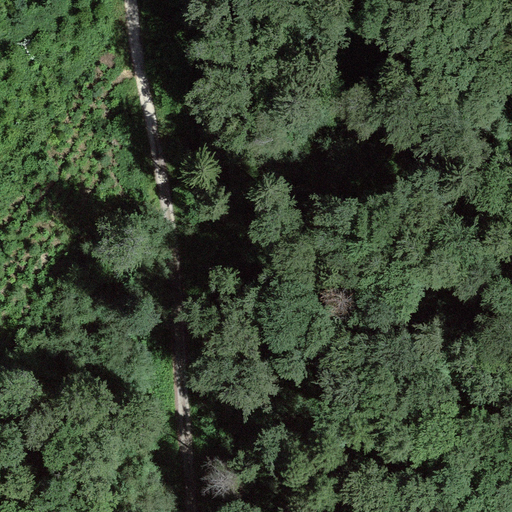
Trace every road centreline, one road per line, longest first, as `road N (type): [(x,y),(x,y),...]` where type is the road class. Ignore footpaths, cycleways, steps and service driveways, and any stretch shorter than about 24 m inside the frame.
road 1 (track): [(163,176),(176,271),(186,511)]
road 2 (track): [(163,176),(132,0)]
